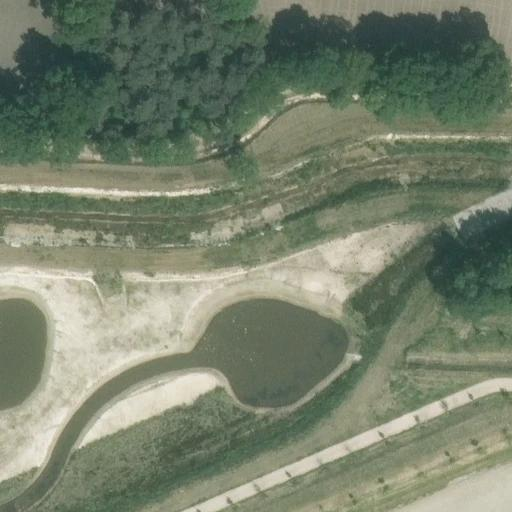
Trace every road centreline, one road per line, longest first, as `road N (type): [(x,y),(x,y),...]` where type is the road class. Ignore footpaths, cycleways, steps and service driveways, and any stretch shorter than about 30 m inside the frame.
road 1 (track): [(511,87),(320,74),(271,90),(233,128),(203,144),(0,137)]
road 2 (track): [(207,511),(511,385)]
